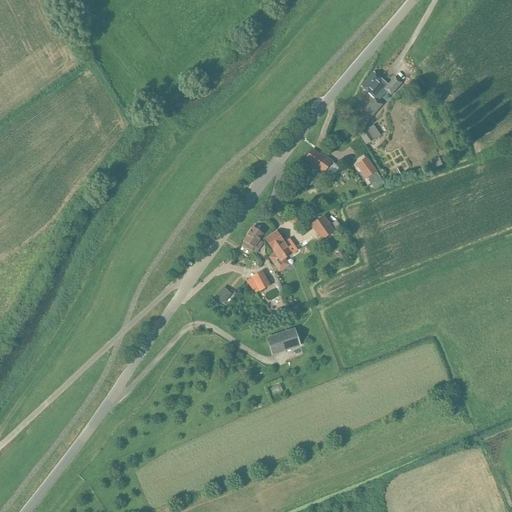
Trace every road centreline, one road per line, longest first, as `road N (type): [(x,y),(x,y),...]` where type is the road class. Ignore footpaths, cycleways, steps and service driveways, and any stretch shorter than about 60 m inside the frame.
road 1 (tertiary): [(24,511),(273,171),(411,0)]
road 2 (track): [(196,274),(175,283),(0,447)]
